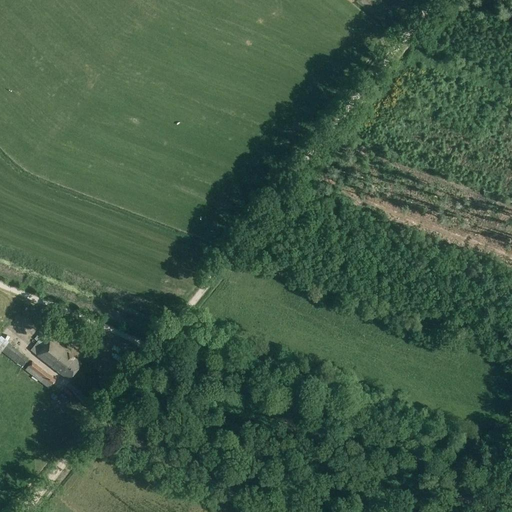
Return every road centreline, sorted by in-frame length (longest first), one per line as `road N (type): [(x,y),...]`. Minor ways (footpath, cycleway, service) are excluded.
road 1 (track): [(155,346),(435,0)]
road 2 (track): [(0,284),(151,351)]
road 3 (track): [(99,417),(22,511)]
